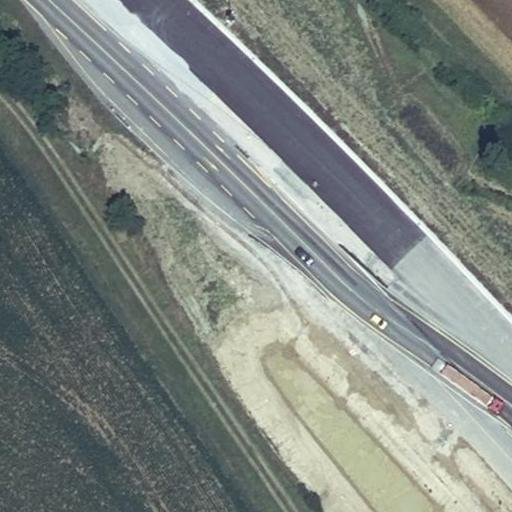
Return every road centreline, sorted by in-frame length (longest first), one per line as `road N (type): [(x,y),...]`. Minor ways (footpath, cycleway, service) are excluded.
road 1 (motorway): [(62,0),(511,448)]
road 2 (motorway): [(511,371),(151,0)]
road 3 (track): [(0,87),(56,154),(292,511)]
